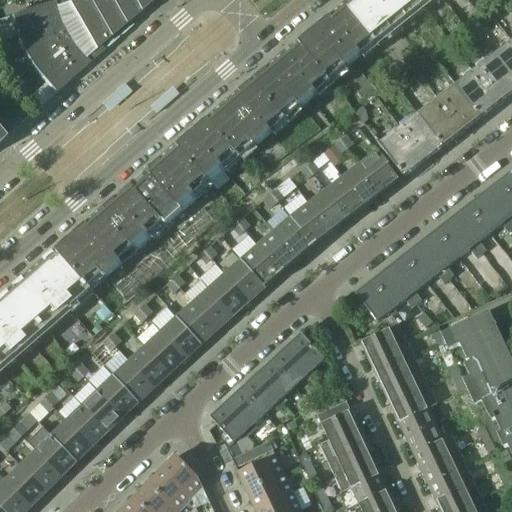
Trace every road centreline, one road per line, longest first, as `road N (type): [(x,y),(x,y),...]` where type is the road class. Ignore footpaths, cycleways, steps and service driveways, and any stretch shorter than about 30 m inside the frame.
road 1 (residential): [(0,268),(258,41)]
road 2 (residential): [(203,0),(0,179)]
road 3 (residential): [(314,296),(511,139)]
road 4 (residential): [(314,296),(421,511)]
road 5 (residential): [(181,413),(314,296)]
road 6 (residential): [(80,511),(181,413)]
